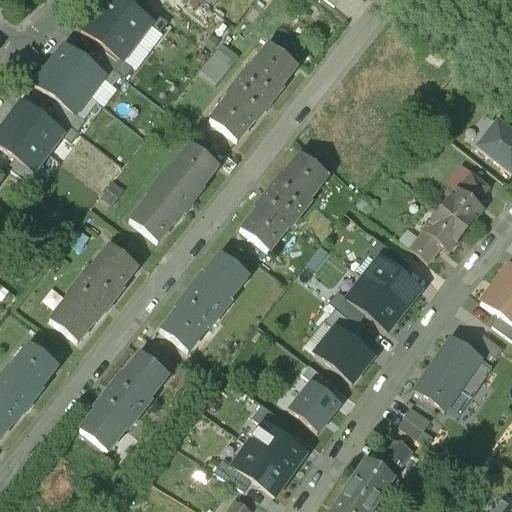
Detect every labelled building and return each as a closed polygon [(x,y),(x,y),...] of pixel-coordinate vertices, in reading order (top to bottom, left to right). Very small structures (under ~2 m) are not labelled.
[(130,12),(114,0),(103,0),(94,13),(136,45),(149,27),(150,26),(130,12)] [(137,2),(130,12),(150,26),(149,27),(158,34),(166,24),(137,2)] [(136,45),(94,13),(80,32),(102,49),(121,64),(122,63),(136,45)] [(248,69),(225,98),(227,99),(208,122),(236,144),(251,124),(253,125),(280,90),(279,89),(295,69),(268,47),(249,70),(248,69)] [(83,65),(62,49),(48,68),(88,99),(101,80),(102,79),(83,65)] [(121,64),(102,49),(95,59),(119,77),(123,80),(131,70),(122,63),(121,64)] [(102,79),(101,80),(111,88),(119,77),(95,59),(90,55),(83,65),(102,79)] [(88,99),(48,68),(34,87),(55,102),(74,117),(75,116),(88,99)] [(74,117),(55,102),(47,111),(76,134),(84,123),(75,116),(74,117)] [(511,174),(511,136),(496,124),(476,149),(510,176),(511,174)] [(169,169),(146,198),(148,199),(129,222),(156,244),(172,224),(174,225),(201,190),(200,189),(216,169),(189,147),(170,170),(169,169)] [(299,156),(283,177),(282,176),(254,211),(255,212),(239,232),(267,254),(285,230),(287,231),(309,202),(308,202),(326,178),(299,156)] [(469,175),(456,192),(455,191),(438,213),(464,234),(482,212),(475,207),(488,190),(469,175)] [(438,213),(420,235),(421,235),(408,252),(427,267),(440,250),(447,256),(464,234),(438,213)] [(378,261),(397,276),(405,265),(377,242),(368,254),(377,262),(378,261)] [(108,247),(90,271),(89,270),(66,298),(67,299),(49,323),(76,344),(92,324),(94,325),(121,290),(120,289),(136,269),(108,247)] [(219,257),(203,277),(202,276),(174,311),(175,312),(160,332),(187,354),(205,330),(207,331),(229,303),(228,302),(246,278),(219,257)] [(362,281),(402,314),(419,293),(397,276),(378,261),(377,262),(362,281)] [(511,270),(507,267),(493,286),(511,299),(511,270)] [(402,314),(362,281),(346,301),(345,302),(364,316),(386,334),(402,314)] [(511,299),(493,286),(480,305),(498,319),(511,328),(511,299)] [(345,302),(346,301),(337,293),(327,306),(334,311),(355,328),(364,316),(345,302)] [(355,328),(334,311),(323,324),(333,331),(333,330),(353,345),(362,333),(355,328)] [(511,328),(498,319),(491,328),(511,343),(511,328)] [(333,330),(333,331),(313,355),(351,385),(371,360),(353,345),(333,330)] [(502,351),(482,337),(476,347),(495,361),(502,351)] [(491,371),(449,342),(429,371),(458,393),(470,401),(491,371)] [(28,347),(10,371),(8,370),(0,380),(0,439),(12,424),(13,425),(41,390),(40,389),(56,369),(28,347)] [(121,376),(94,411),(95,412),(79,432),(106,453),(125,430),(126,431),(149,402),(148,401),(166,378),(138,356),(123,377),(121,376)] [(336,390),(308,367),(301,377),(310,385),(328,399),(336,390)] [(458,393),(429,371),(414,393),(444,414),(458,393)] [(328,399),(310,385),(288,413),(316,435),(339,407),(328,399)] [(414,404),(398,429),(419,442),(434,417),(414,404)] [(261,427),(280,440),(289,429),(261,407),(251,421),(261,427)] [(246,448),(288,478),(304,457),(280,440),(261,427),(246,448)] [(365,461),(330,511),(371,511),(393,480),(392,480),(410,454),(394,443),(376,469),(365,461)] [(288,478),(246,448),(232,468),(231,469),(250,483),(273,499),(288,478)] [(231,469),(232,468),(222,461),(213,474),(242,494),(250,483),(231,469)] [(511,511),(511,505),(508,503),(504,500),(495,511),(511,511)] [(248,511),(233,503),(227,511),(248,511)]
